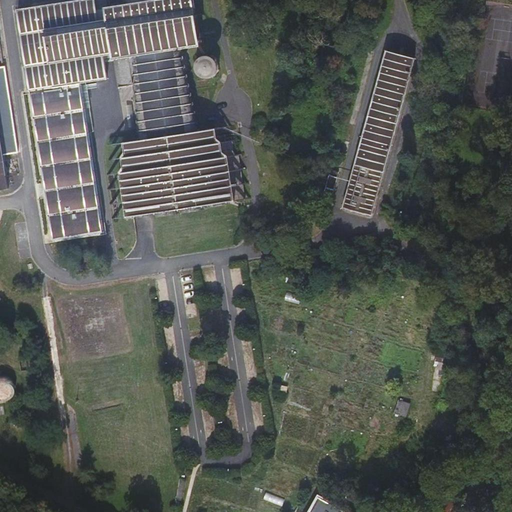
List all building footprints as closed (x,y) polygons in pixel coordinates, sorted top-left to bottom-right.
[(124,0),(125,4),(104,7),(105,19),(97,21),(93,0),(78,0),(16,9),(51,239),(98,232),(76,89),(103,85),(99,55),(110,53),(115,87),(134,85),(139,139),(122,143),(124,154),(119,155),(122,171),(117,172),(124,217),(133,215),(142,214),(150,213),(235,200),(234,198),(243,197),(236,155),(232,156),(229,137),(223,138),(222,134),(215,135),(214,128),(197,131),(180,49),(198,46),(191,0),(124,0)] [(413,57),(386,49),(342,205),(369,213),(413,57)] [(208,55),(203,55),(199,57),(195,60),(194,65),(194,69),(195,74),(199,77),(203,79),(208,79),(212,77),(216,74),(217,69),(217,64),(215,60),(212,57),(208,55)] [(0,190),(7,190),(5,176),(19,174),(16,153),(18,153),(5,67),(0,67),(0,190)] [(337,170),(330,167),(321,196),(328,199),(337,170)] [(4,376),(0,375),(0,403),(5,402),(10,399),(14,394),(15,389),(13,383),(10,378),(4,376)] [(340,511),(316,498),(307,511),(340,511)]
